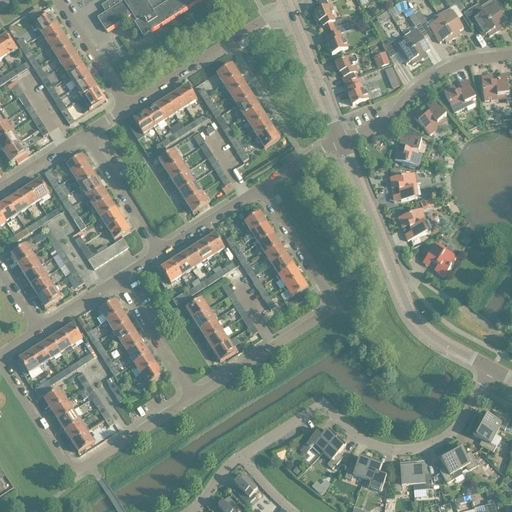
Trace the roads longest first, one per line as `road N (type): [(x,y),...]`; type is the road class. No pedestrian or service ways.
road 1 (residential): [(238,458),(320,406),(381,446),(422,445),(455,424),(487,370)]
road 2 (residential): [(190,398),(331,306),(257,188)]
road 3 (tertiary): [(487,370),(421,329),(400,297),(336,138)]
road 4 (residential): [(0,360),(73,473),(190,398)]
road 5 (residential): [(336,138),(381,125),(425,80),(461,60),(511,56)]
road 6 (residential): [(123,110),(288,5)]
road 7 (residential): [(190,398),(115,278)]
road 8 (tertiary): [(336,138),(288,5)]
road 9 (residential): [(157,251),(82,136)]
road 10 (residential): [(123,110),(53,0)]
